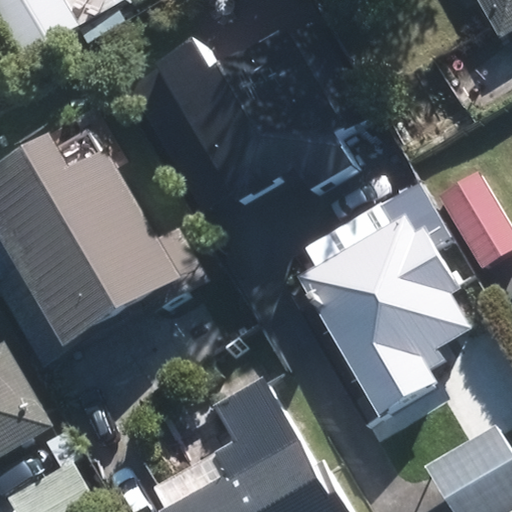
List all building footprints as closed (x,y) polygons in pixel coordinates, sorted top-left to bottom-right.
[(511,0),(475,0),(494,35),(511,24),(511,0)] [(130,91),(201,212),(228,196),(233,205),(297,168),(311,192),(354,166),(334,133),(369,113),(314,17),(209,77),(195,53),(130,91)] [(61,365),(161,307),(166,316),(228,280),(197,227),(177,238),(124,147),(86,168),(66,131),(0,169),(0,209),(35,268),(13,281),(61,365)] [(479,266),(511,246),(511,238),(471,170),(452,181),(458,190),(440,200),(479,266)] [(413,227),(403,210),(292,274),(376,415),(433,380),(425,365),(441,357),(435,346),(470,326),(450,292),(457,287),(419,223),(413,227)] [(0,456),(54,425),(7,343),(0,346),(0,456)] [(353,511),(324,458),(315,464),(263,374),(213,403),(234,437),(152,485),(163,506),(157,509),(159,511),(353,511)] [(13,511),(65,511),(90,498),(69,461),(81,454),(67,428),(45,441),(58,465),(4,497),(13,511)]
